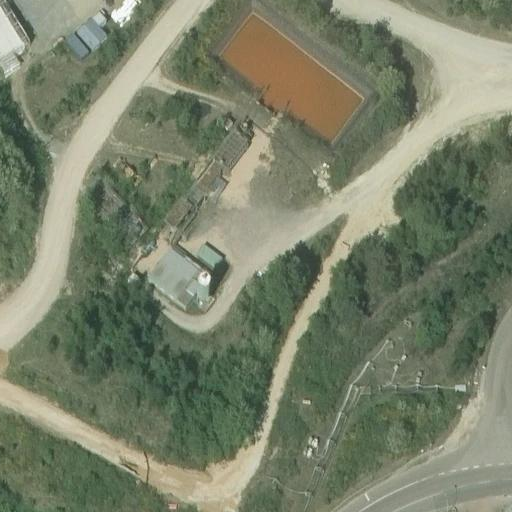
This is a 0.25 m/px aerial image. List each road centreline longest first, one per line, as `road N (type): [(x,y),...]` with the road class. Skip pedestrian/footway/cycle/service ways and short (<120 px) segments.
road 1 (track): [(511,91),(432,111),(387,159),(272,380),(244,467),(218,486),(189,488),(0,393)]
road 2 (track): [(500,91),(371,0)]
